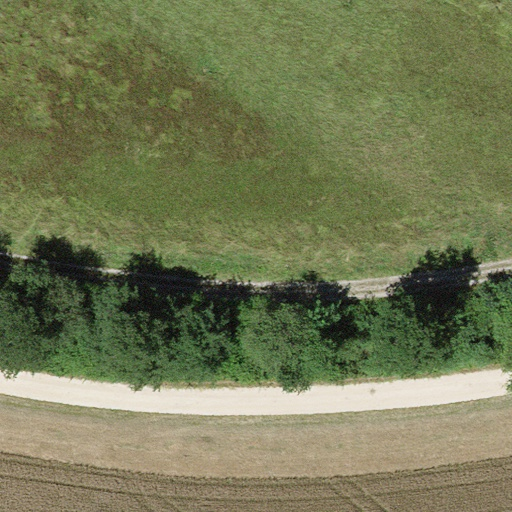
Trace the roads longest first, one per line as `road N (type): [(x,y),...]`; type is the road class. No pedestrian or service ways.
road 1 (track): [(0,258),(234,295),(315,296),(511,271)]
road 2 (track): [(511,382),(213,405),(100,400),(0,382)]
